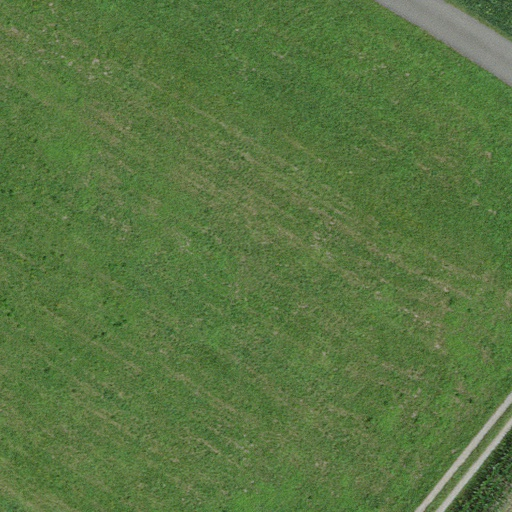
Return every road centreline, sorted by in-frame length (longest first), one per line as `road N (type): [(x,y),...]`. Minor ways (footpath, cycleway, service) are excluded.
road 1 (track): [(430,511),(511,409)]
road 2 (track): [(511,68),(402,0)]
